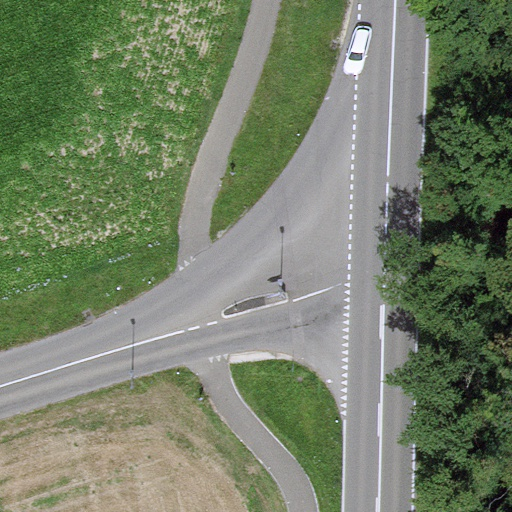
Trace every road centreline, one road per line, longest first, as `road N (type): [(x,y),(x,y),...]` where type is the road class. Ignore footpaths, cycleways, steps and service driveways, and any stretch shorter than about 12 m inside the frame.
road 1 (tertiary): [(0,380),(255,303),(385,281)]
road 2 (track): [(269,0),(196,211),(202,319)]
road 3 (primary): [(385,281),(397,0)]
road 4 (primary): [(379,511),(385,281)]
road 5 (track): [(303,511),(286,468),(216,378),(202,319)]
